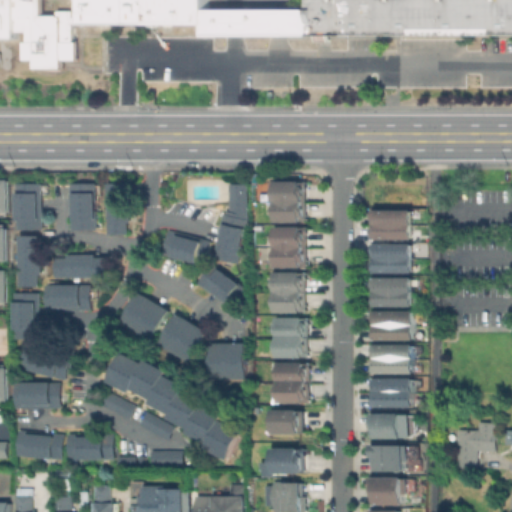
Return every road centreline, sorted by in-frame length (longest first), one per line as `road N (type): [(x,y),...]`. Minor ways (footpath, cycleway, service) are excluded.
road 1 (secondary): [(0,138),(511,137)]
road 2 (residential): [(339,511),(340,137)]
